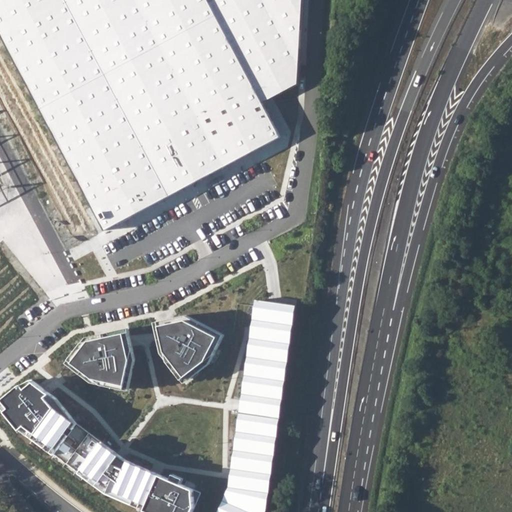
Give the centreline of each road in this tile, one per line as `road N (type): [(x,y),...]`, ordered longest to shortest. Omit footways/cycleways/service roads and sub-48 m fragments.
road 1 (motorway): [(454,0),(411,96),(367,237),(324,511)]
road 2 (motorway): [(423,0),(359,202),(312,511)]
road 3 (residential): [(83,304),(162,287),(294,216),(318,0)]
road 4 (motorway): [(380,326),(417,160),(485,0)]
road 5 (motorway): [(380,326),(398,310),(458,115),(511,40)]
road 6 (motorway): [(348,511),(380,326)]
road 7 (residential): [(0,136),(83,304)]
